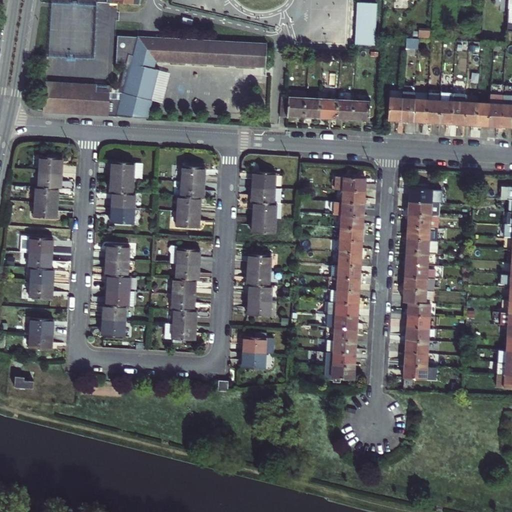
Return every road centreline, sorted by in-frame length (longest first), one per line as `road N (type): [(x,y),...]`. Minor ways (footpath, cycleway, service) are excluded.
road 1 (track): [(460,511),(0,404)]
road 2 (residential): [(231,139),(219,349),(206,363),(146,361)]
road 3 (residential): [(90,130),(78,345),(94,357),(146,361)]
road 4 (residential): [(390,148),(373,428)]
road 5 (residential): [(231,139),(390,148)]
road 6 (residential): [(90,130),(231,139)]
road 7 (primary): [(8,123),(29,0)]
road 8 (residential): [(390,148),(511,155)]
